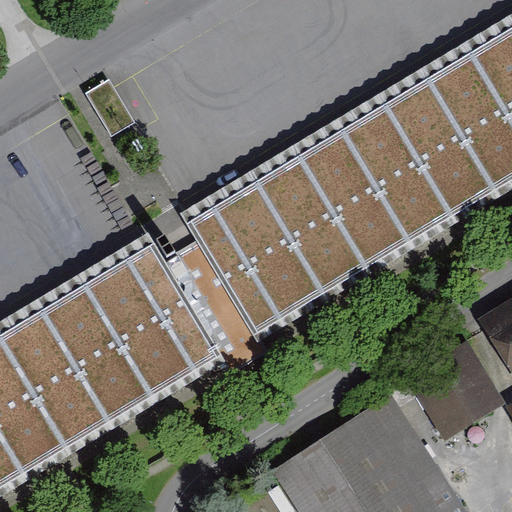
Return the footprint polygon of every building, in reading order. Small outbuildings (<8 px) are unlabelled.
[(256,332),(511,178),(511,31),(191,224),(256,332)] [(111,137),(134,123),(109,81),(86,94),(111,137)] [(263,344),(256,332),(191,224),(189,221),(149,245),(151,248),(216,356),(223,368),(263,344)] [(0,485),(216,356),(151,248),(0,338),(0,485)] [(511,302),(478,323),(511,379),(511,302)] [(405,382),(443,445),(502,410),(464,347),(405,382)] [(463,511),(392,400),(271,476),(293,511),(463,511)] [(511,407),(503,412),(511,426),(511,407)]
